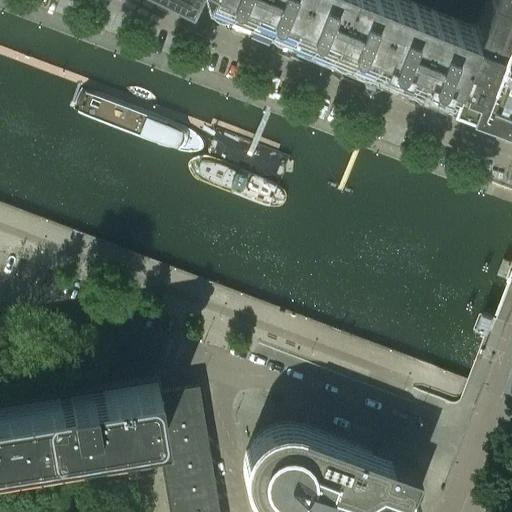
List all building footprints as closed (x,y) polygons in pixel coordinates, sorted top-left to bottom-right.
[(471,23),(413,0),(230,0),(445,86),(471,23)] [(504,113),(511,91),(511,0),(482,0),(482,2),(474,24),(471,23),(445,86),(444,90),(504,113)] [(483,310),(477,326),(487,330),(493,314),(483,310)] [(459,396),(464,377),(449,372),(447,377),(434,373),(430,388),(459,396)] [(165,427),(161,403),(158,389),(160,389),(160,387),(158,373),(0,398),(0,456),(151,429),(156,428),(165,427)] [(200,420),(198,385),(197,381),(160,387),(160,389),(158,389),(161,403),(165,427),(200,420)] [(203,444),(200,420),(165,427),(156,428),(151,429),(155,452),(203,444)] [(409,511),(417,494),(409,491),(418,468),(390,458),(391,457),(303,424),(289,421),(275,422),(262,428),(252,438),(245,450),(242,464),(244,477),(249,490),(259,501),(271,508),(285,510),(299,509),(311,503),(317,498),(318,500),(322,495),(328,497),(331,490),(356,500),(350,511),(409,511)] [(209,469),(203,444),(155,452),(158,476),(209,469)] [(212,493),(209,469),(158,476),(163,500),(212,493)] [(215,511),(212,493),(163,500),(164,511),(215,511)]
